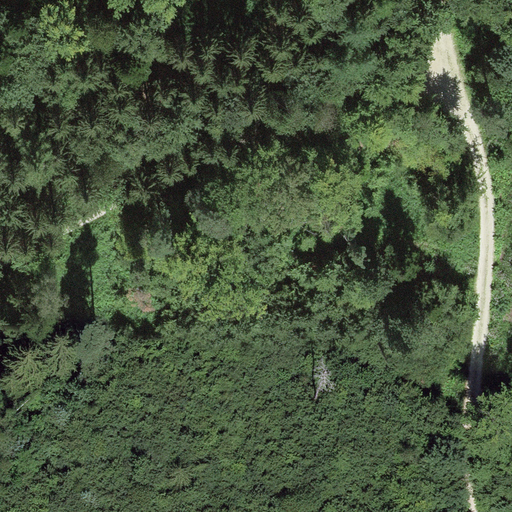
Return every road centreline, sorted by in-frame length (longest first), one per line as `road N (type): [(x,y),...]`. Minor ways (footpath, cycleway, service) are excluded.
road 1 (track): [(0,267),(281,120),(456,80)]
road 2 (track): [(472,511),(466,435),(487,282),(487,188),(456,80)]
